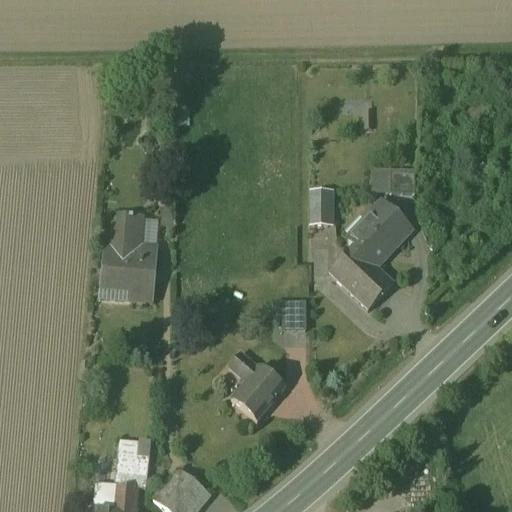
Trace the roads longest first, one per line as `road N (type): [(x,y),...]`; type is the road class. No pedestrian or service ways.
road 1 (track): [(511,57),(0,59)]
road 2 (secondary): [(511,297),(277,511)]
